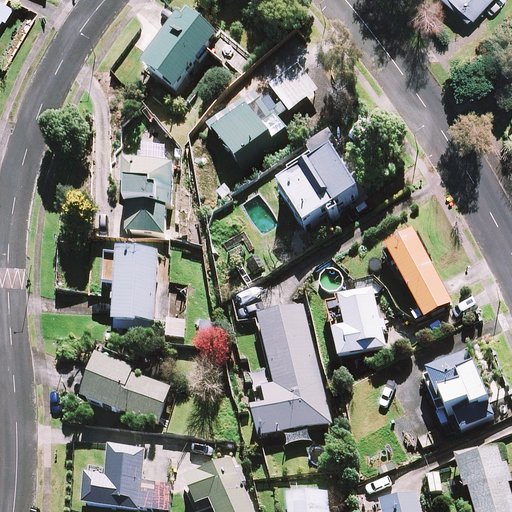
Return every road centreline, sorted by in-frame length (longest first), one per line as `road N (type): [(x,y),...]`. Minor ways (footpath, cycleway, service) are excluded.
road 1 (residential): [(12,511),(12,209),(23,155),(59,64),(104,0)]
road 2 (residential): [(511,249),(463,164),(345,0)]
